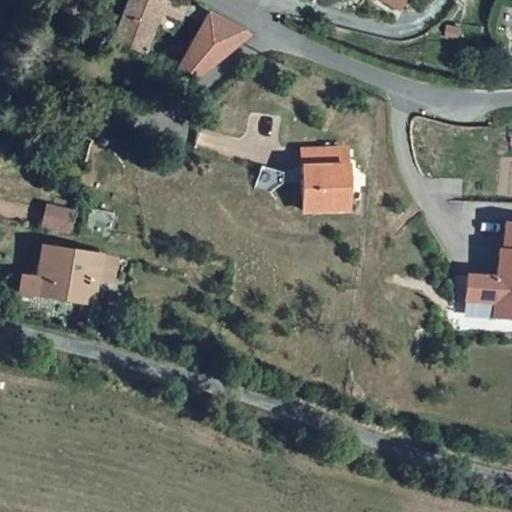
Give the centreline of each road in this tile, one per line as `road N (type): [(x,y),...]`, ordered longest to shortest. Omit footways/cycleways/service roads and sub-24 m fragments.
road 1 (unclassified): [(0,324),(406,449),(511,473)]
road 2 (tertiary): [(202,0),(294,49),(403,84),(449,98),(511,95)]
